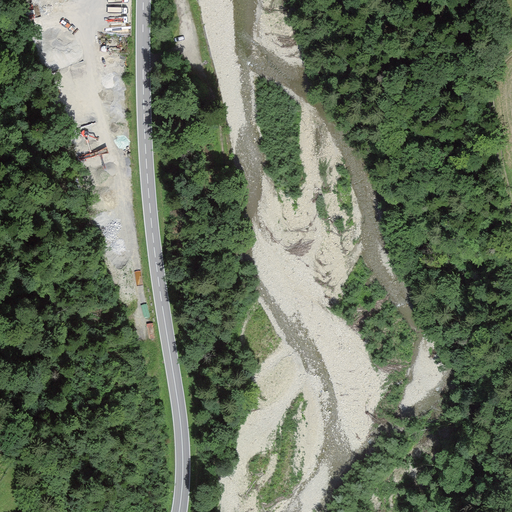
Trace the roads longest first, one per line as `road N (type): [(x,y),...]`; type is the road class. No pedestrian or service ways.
road 1 (tertiary): [(178,511),(179,429),(145,185),(143,0)]
road 2 (track): [(511,52),(501,62),(495,100),(509,177)]
